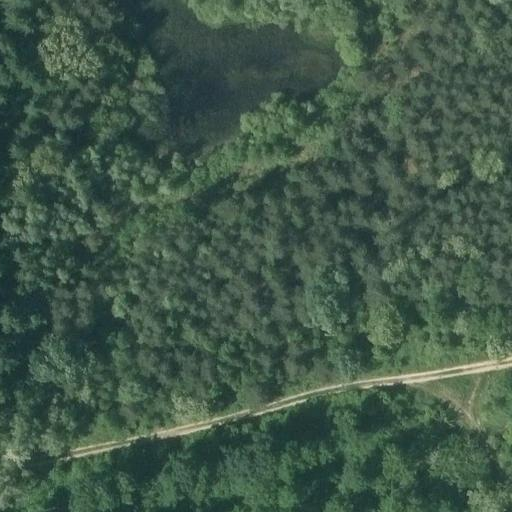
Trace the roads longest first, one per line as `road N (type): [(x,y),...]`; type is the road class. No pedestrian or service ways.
road 1 (track): [(0,469),(511,358)]
road 2 (track): [(416,375),(458,405),(490,456),(509,511)]
